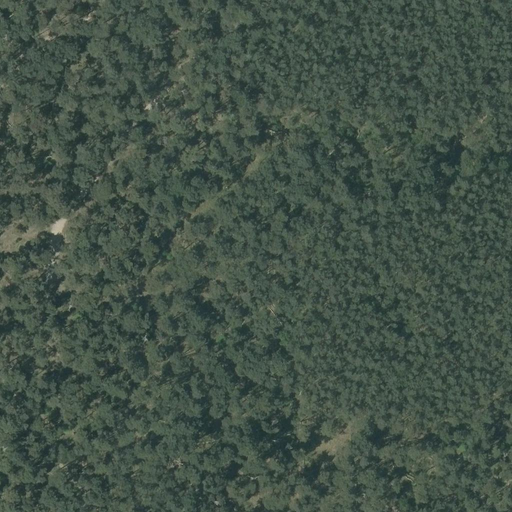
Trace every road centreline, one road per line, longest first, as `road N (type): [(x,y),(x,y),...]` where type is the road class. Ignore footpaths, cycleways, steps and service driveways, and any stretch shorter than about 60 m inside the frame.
road 1 (unknown): [(245,0),(174,61),(59,212),(24,390)]
road 2 (unknown): [(24,390),(79,466),(95,511)]
road 3 (track): [(102,0),(29,45),(0,89)]
